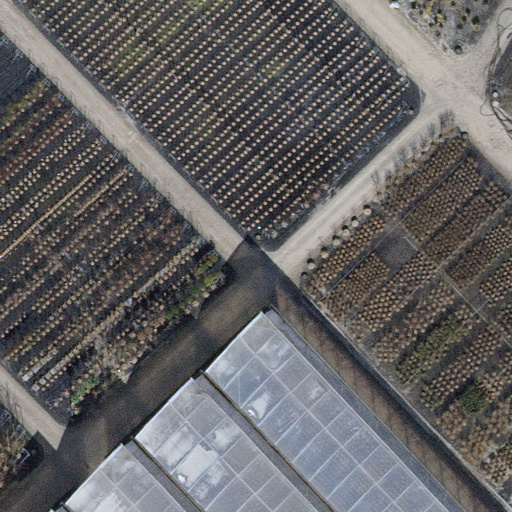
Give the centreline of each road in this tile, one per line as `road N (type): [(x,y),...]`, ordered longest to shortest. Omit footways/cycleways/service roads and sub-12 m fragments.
road 1 (track): [(495,511),(0,0)]
road 2 (track): [(21,511),(456,94)]
road 3 (track): [(365,0),(511,152)]
